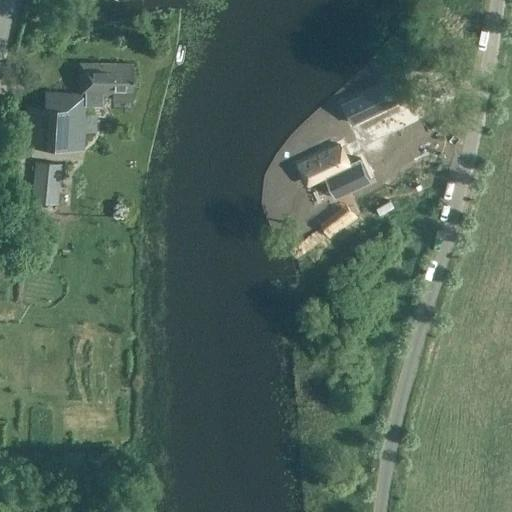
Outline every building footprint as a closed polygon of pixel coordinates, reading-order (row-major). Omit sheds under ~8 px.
[(96,95),(111,95),(111,101),(131,101),(131,90),(132,90),(132,63),(79,63),(78,92),(44,91),(44,106),(25,106),(25,146),(84,146),(84,102),(96,102),(96,95)] [(403,96),(392,78),(341,104),(351,123),(403,96)] [(323,179),(336,172),(341,182),(363,171),(357,159),(348,163),(340,145),(298,164),(307,182),(321,175),(323,179)] [(30,202),(56,205),(60,164),(34,161),(30,202)] [(7,172),(5,191),(17,192),(18,172),(7,172)] [(3,191),(1,206),(15,207),(17,192),(5,191),(3,191)] [(46,206),(34,206),(33,218),(46,218),(46,206)] [(317,222),(323,230),(343,213),(338,206),(317,222)]
